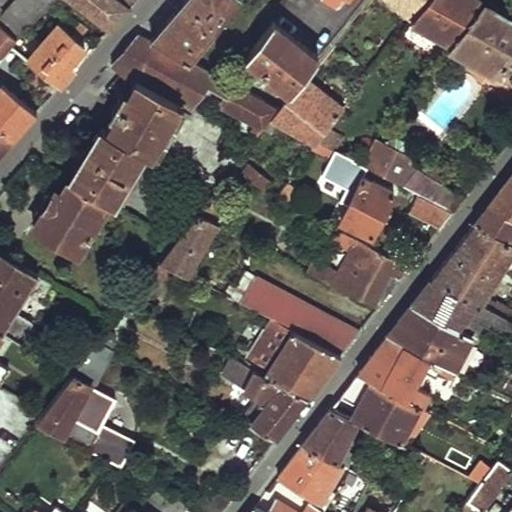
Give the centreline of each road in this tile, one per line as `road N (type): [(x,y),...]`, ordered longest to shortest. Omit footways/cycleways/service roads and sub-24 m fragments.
road 1 (residential): [(233,511),(511,152)]
road 2 (residential): [(0,170),(148,0)]
